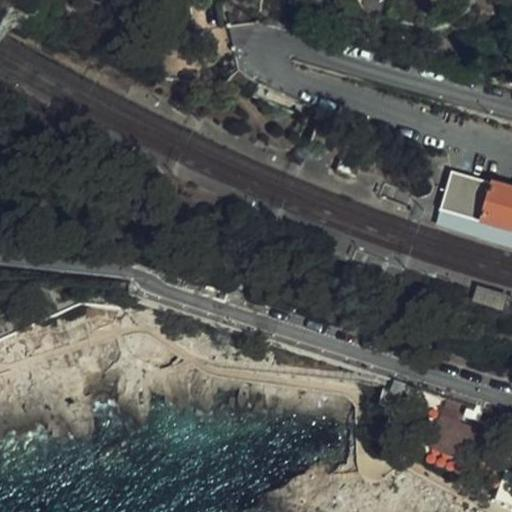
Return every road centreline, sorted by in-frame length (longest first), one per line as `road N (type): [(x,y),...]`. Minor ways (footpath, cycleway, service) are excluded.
road 1 (residential): [(511,154),(274,76),(262,49),(274,41),(511,107)]
road 2 (residential): [(0,257),(142,275),(161,290),(511,400)]
